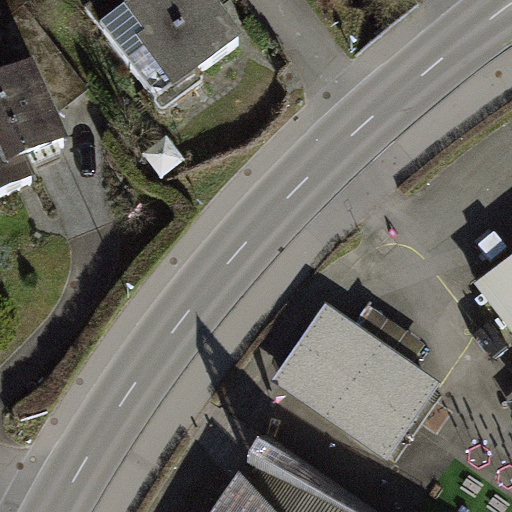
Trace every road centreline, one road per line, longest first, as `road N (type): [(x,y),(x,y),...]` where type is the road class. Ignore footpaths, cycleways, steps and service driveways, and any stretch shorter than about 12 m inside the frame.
road 1 (secondary): [(59,511),(153,358),(248,241),(362,127)]
road 2 (residential): [(266,0),(362,127)]
road 3 (secondary): [(362,127),(477,31)]
